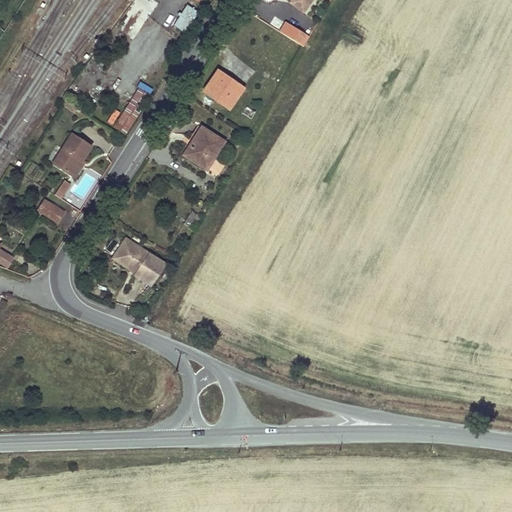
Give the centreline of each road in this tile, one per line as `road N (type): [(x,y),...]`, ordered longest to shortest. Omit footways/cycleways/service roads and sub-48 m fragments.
road 1 (unclassified): [(174,349),(81,310),(65,296),(60,272),(231,0)]
road 2 (unclassified): [(451,434),(357,414),(221,369)]
road 3 (secondary): [(239,436),(451,434)]
road 4 (secondary): [(0,443),(156,438)]
